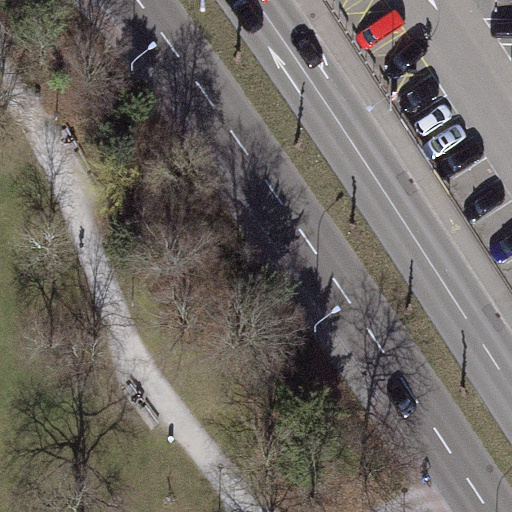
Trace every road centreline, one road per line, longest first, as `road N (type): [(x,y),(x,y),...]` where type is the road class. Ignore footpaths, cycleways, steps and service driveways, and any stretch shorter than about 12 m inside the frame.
road 1 (primary): [(136,0),(488,511)]
road 2 (primary): [(511,389),(252,0)]
